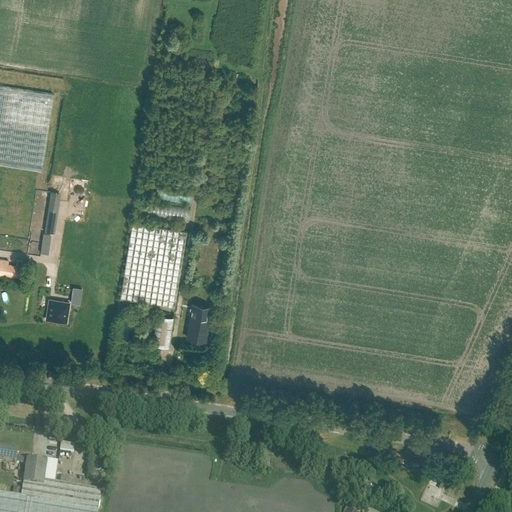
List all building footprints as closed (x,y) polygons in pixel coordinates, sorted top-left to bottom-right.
[(0,165),(39,172),(51,95),(0,87),(0,165)] [(0,236),(29,241),(39,177),(0,170),(0,236)] [(132,223),(120,299),(174,307),(186,231),(132,223)] [(15,267),(8,266),(9,262),(0,260),(0,274),(22,278),(24,262),(16,261),(15,267)] [(49,299),(46,319),(66,322),(69,303),(49,299)] [(119,307),(127,309),(128,301),(120,300),(119,307)] [(193,307),(188,335),(209,338),(210,329),(208,329),(211,309),(193,307)] [(153,344),(168,347),(173,317),(157,315),(153,344)] [(74,453),(75,445),(61,443),(60,451),(74,453)] [(21,496),(98,509),(102,490),(80,487),(55,483),(58,462),(48,460),(48,461),(27,458),(27,459),(16,457),(17,451),(0,448),(0,460),(15,463),(19,463),(26,464),(23,482),(21,496)] [(377,484),(367,482),(365,492),(376,494),(377,484)] [(15,488),(13,495),(21,496),(22,489),(15,488)] [(97,511),(98,509),(21,496),(0,492),(0,511),(97,511)]
